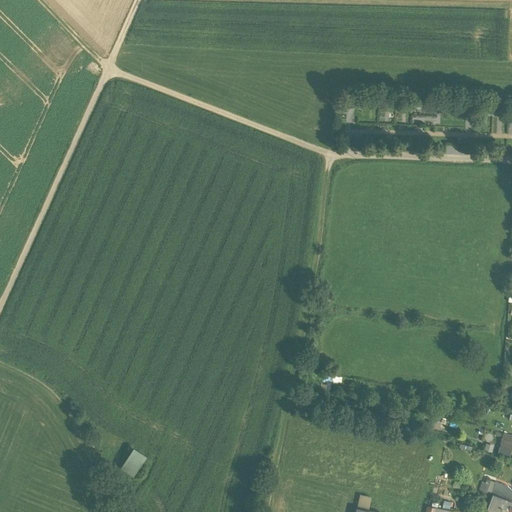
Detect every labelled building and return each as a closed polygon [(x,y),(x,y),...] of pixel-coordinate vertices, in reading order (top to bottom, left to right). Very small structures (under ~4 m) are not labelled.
[(511,447),(511,435),(503,433),(499,445),(511,449),(511,447)] [(145,458),(133,450),(121,468),(133,476),(145,458)] [(486,480),(482,491),(491,493),(494,483),(486,480)] [(511,490),(507,486),(494,482),(494,483),(491,493),(490,494),(492,495),(509,501),(511,502),(511,490)] [(369,496),(360,494),(356,508),(367,510),(369,496)] [(511,511),(511,502),(509,501),(492,495),(486,511),(488,511),(498,511),(500,508),(501,508),(511,511)]
